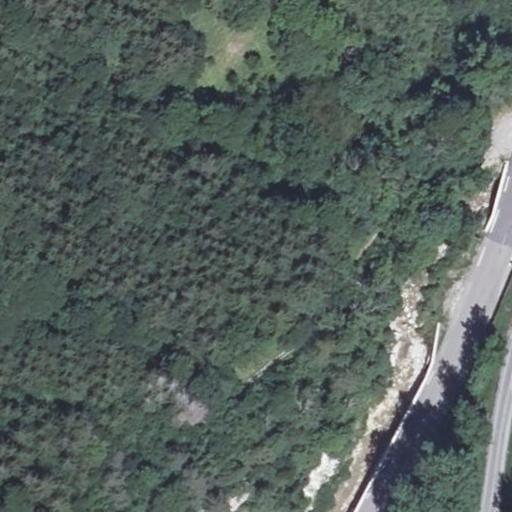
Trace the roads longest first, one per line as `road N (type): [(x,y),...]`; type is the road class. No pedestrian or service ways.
road 1 (secondary): [(379,511),(436,404),(511,221)]
road 2 (residential): [(511,379),(488,511)]
